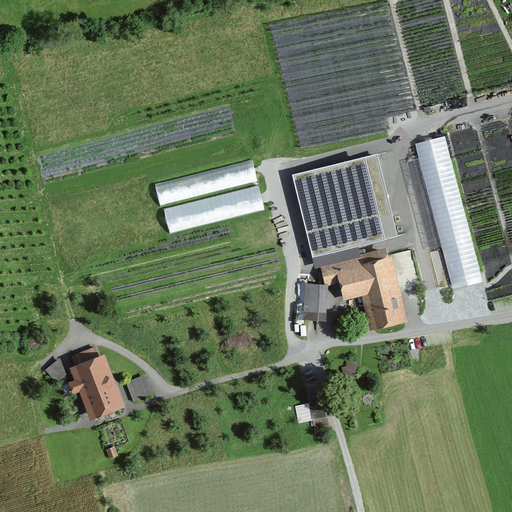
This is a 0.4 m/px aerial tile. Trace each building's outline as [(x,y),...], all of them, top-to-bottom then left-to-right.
[(416,144),(453,289),(482,281),(445,137),(416,144)] [(377,154),(291,175),(312,258),(397,237),(377,154)] [(257,181),(252,160),(155,185),(160,205),(257,181)] [(258,186),(164,209),(170,234),(265,210),(258,186)] [(339,283),(343,301),(362,296),(371,331),(408,322),(392,257),(388,258),(385,248),(320,264),(325,285),(325,287),(328,286),(339,283)] [(298,320),(326,322),(328,286),(325,287),(325,285),(301,283),(298,320)] [(72,356),(81,379),(71,383),(74,391),(85,387),(95,413),(117,404),(95,348),(72,356)] [(343,367),(345,375),(357,372),(354,358),(347,360),(348,366),(343,367)] [(58,360),(46,370),(56,382),(65,375),(58,360)] [(128,385),(133,400),(149,395),(143,379),(128,385)] [(307,391),(315,427),(328,425),(321,388),(307,391)] [(290,417),(307,413),(302,397),(285,402),(290,417)]
